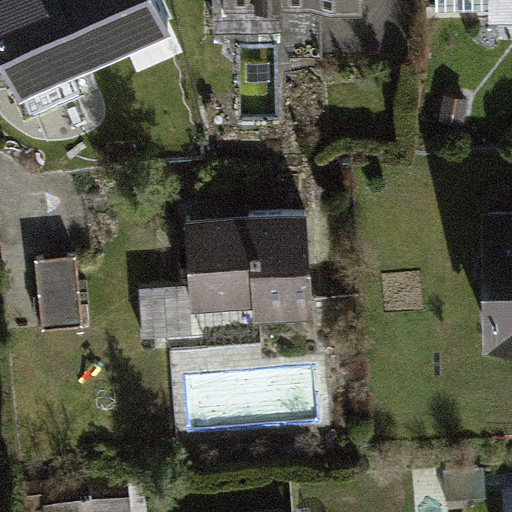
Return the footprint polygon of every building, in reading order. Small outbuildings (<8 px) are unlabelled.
[(87,85),(78,64),(176,20),(166,0),(0,0),(0,37),(32,109),(87,85)] [(364,4),(364,0),(215,0),(217,31),(287,30),(286,6),(364,4)] [(511,16),(511,0),(494,0),(495,5),(496,17),(511,16)] [(470,98),(447,94),(443,118),(466,122),(470,98)] [(511,202),(492,203),(494,342),(511,341),(511,202)] [(308,207),(188,215),(194,303),(254,299),(255,316),(315,312),(308,207)] [(78,253),(36,256),(42,325),(84,322),(78,253)] [(485,464),(446,467),(448,497),(487,494),(485,464)] [(45,477),(48,511),(132,511),(128,469),(45,477)]
